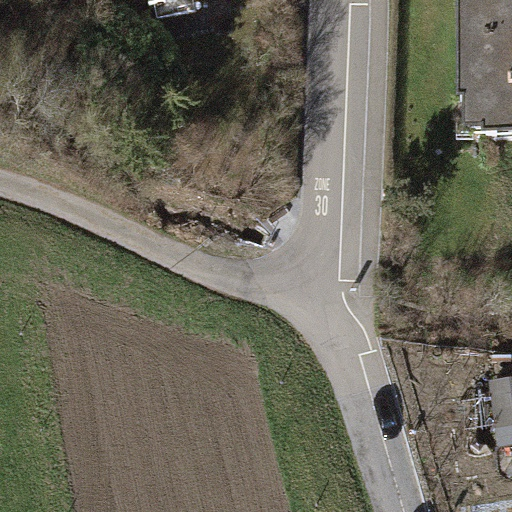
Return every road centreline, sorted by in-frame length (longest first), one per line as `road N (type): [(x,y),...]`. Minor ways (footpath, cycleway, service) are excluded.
road 1 (track): [(316,295),(221,277),(0,182)]
road 2 (residential): [(333,0),(316,295)]
road 3 (unclassified): [(316,295),(388,511)]
